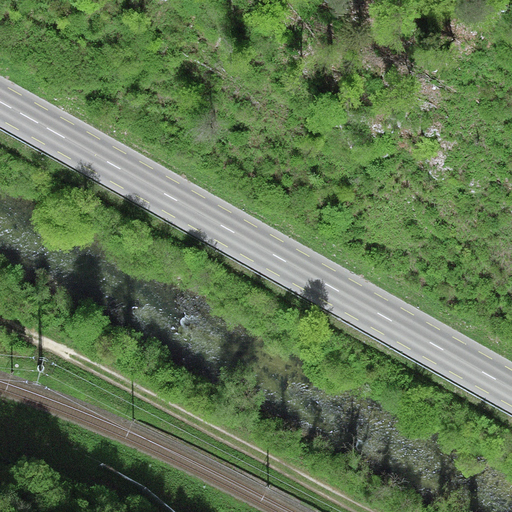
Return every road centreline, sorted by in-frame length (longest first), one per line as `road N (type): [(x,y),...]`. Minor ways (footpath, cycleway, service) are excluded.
road 1 (primary): [(0,101),(511,388)]
road 2 (track): [(0,319),(233,434),(364,511)]
